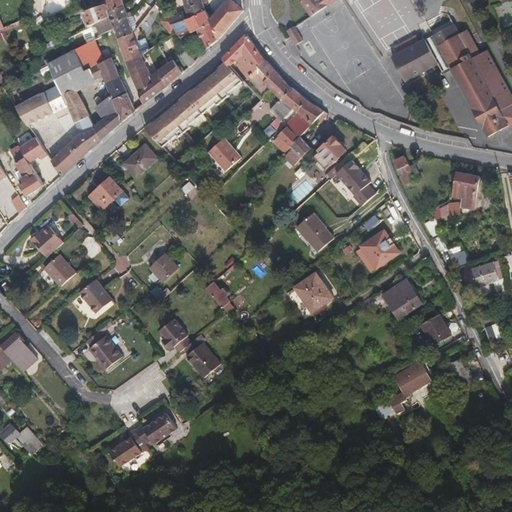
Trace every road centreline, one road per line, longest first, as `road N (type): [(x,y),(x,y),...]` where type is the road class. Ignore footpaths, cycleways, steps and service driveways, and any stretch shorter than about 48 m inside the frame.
road 1 (residential): [(0,247),(256,19)]
road 2 (residential): [(382,133),(385,172),(501,382)]
road 3 (residential): [(256,19),(272,57),(382,133)]
road 4 (residential): [(382,133),(511,162)]
